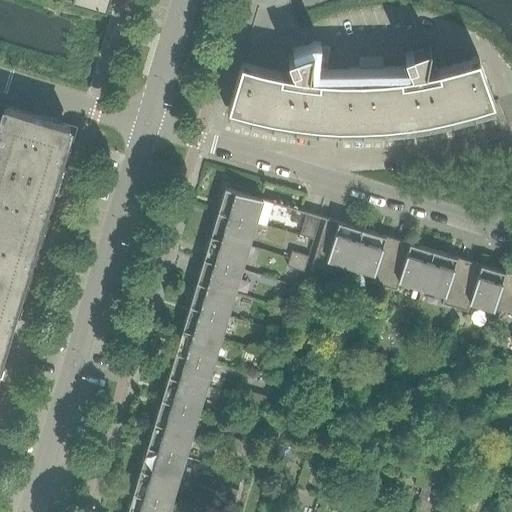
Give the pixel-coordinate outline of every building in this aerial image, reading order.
[(106,11),(109,0),(71,0),(71,1),(106,11)] [(472,108),(494,101),(479,57),(459,63),(439,68),(425,71),(430,46),(429,46),(405,55),(411,74),(401,75),(380,77),(360,78),(340,78),(320,77),(309,76),(314,49),(313,49),(288,58),(294,74),(281,72),(262,67),(241,62),(228,107),(250,113),(272,117),(294,121),(311,123),(337,125),(361,125),(384,124),(406,122),(428,118),(450,114),(472,108)] [(0,121),(0,238),(37,116),(5,106),(0,121)] [(37,116),(0,238),(0,356),(70,126),(37,116)] [(217,211),(255,222),(263,198),(225,187),(217,211)] [(248,246),(255,222),(217,211),(210,234),(248,246)] [(306,213),(300,234),(314,238),(320,217),(306,213)] [(351,266),(362,228),(326,217),(312,264),(325,268),(328,259),(351,266)] [(383,286),(398,239),(362,228),(351,266),(373,273),(370,282),(383,286)] [(210,234),(203,258),(241,269),(248,246),(210,234)] [(422,288),(433,250),(398,239),(383,286),(396,290),(399,281),(422,288)] [(455,307),(469,260),(433,250),(422,288),(444,294),(441,303),(455,307)] [(305,264),(307,258),(292,254),(290,260),(305,264)] [(196,281),(234,293),(241,269),(203,258),(196,281)] [(305,264),(290,260),(288,266),(304,271),(305,264)] [(469,260),(455,307),(468,311),(470,302),(493,309),(504,271),(469,260)] [(511,319),(511,273),(504,271),(493,309),(499,325),(511,319)] [(189,305),(227,316),(234,293),(196,281),(189,305)] [(295,296),(298,287),(291,285),(289,294),(295,296)] [(276,307),(291,311),(293,305),(278,300),(276,307)] [(182,328),(220,340),(227,316),(189,305),(182,328)] [(291,311),(276,307),(274,313),(289,318),(291,311)] [(511,319),(499,325),(503,338),(511,334),(511,319)] [(175,352),(213,363),(220,340),(182,328),(175,352)] [(278,357),(280,349),(263,345),(261,353),(278,357)] [(168,375),(206,386),(213,363),(175,352),(168,375)] [(278,357),(261,353),(259,360),(276,364),(278,357)] [(161,398),(199,410),(206,386),(168,375),(161,398)] [(263,405),(266,397),(249,393),(247,400),(263,405)] [(192,433),(199,410),(161,398),(154,422),(192,433)] [(263,405),(247,400),(245,407),(261,412),(263,405)] [(154,422),(147,445),(185,457),(192,433),(154,422)] [(283,447),(288,430),(280,428),(275,444),(283,447)] [(288,430),(283,447),(290,449),(295,433),(288,430)] [(252,443),(235,438),(233,446),(250,450),(252,443)] [(322,457),(329,460),(334,443),(327,441),(322,457)] [(337,462),(342,445),(334,443),(329,460),(337,462)] [(178,480),(185,457),(147,445),(140,469),(178,480)] [(250,450),(233,446),(230,454),(247,459),(250,450)] [(375,474),(380,457),(373,455),(368,472),(375,474)] [(380,457),(375,474),(383,476),(387,459),(380,457)] [(171,503),(178,480),(140,469),(133,492),(171,503)] [(422,488),(427,472),(419,470),(414,485),(422,488)] [(427,472),(422,488),(429,490),(434,474),(427,472)] [(468,503),(473,485),(466,483),(460,500),(468,503)] [(473,485),(468,503),(475,505),(480,488),(473,485)] [(219,493),(235,499),(238,491),(221,486),(219,493)] [(133,492),(126,511),(168,511),(171,503),(133,492)] [(235,499),(219,493),(216,501),(233,506),(235,499)]
